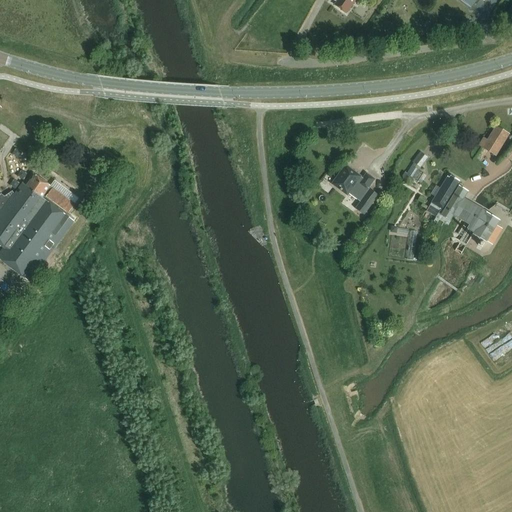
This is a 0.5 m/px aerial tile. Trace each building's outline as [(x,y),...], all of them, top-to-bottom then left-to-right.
[(346,14),(356,0),(338,0),(337,3),(335,5),(346,14)] [(466,0),(473,5),(470,8),(471,9),(477,0),(466,0)] [(496,157),(509,135),(495,126),(487,140),(483,138),(478,146),(496,157)] [(423,151),(415,162),(423,168),(431,157),(423,151)] [(15,164),(22,165),(23,156),(16,155),(15,164)] [(413,163),(406,175),(418,182),(423,174),(414,168),(416,165),(413,163)] [(351,194),(359,182),(361,183),(360,185),(368,191),(375,181),(367,175),(363,180),(362,179),(362,178),(346,166),(332,185),(348,197),(351,194)] [(0,246),(3,248),(0,252),(0,260),(29,282),(73,221),(41,198),(43,195),(49,187),(34,176),(26,187),(22,185),(16,194),(15,195),(14,196),(12,195),(7,201),(4,198),(0,195),(0,246)] [(445,211),(460,187),(457,185),(460,182),(451,177),(450,179),(448,177),(432,203),(445,211)] [(359,182),(351,194),(362,202),(370,192),(368,191),(360,185),(361,183),(359,182)] [(49,187),(43,195),(68,213),(74,205),(49,187)] [(460,187),(445,211),(441,216),(450,222),(453,217),(469,227),(467,230),(473,234),(473,235),(486,243),(486,245),(490,247),(492,244),(493,245),(502,229),(497,225),(499,222),(464,199),(468,192),(460,187)] [(362,202),(356,211),(365,217),(379,197),(371,191),(370,192),(362,202)] [(407,259),(415,259),(416,245),(409,245),(409,255),(407,255),(407,259)] [(482,342),(487,349),(492,346),(494,349),(510,339),(504,328),(482,342)]
